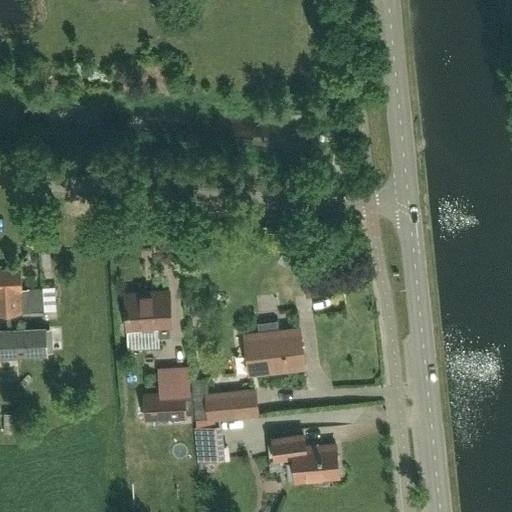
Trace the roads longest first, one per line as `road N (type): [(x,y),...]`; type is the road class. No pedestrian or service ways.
road 1 (unclassified): [(408,205),(0,181)]
road 2 (tertiary): [(440,511),(408,205)]
road 3 (tertiary): [(408,205),(387,0)]
